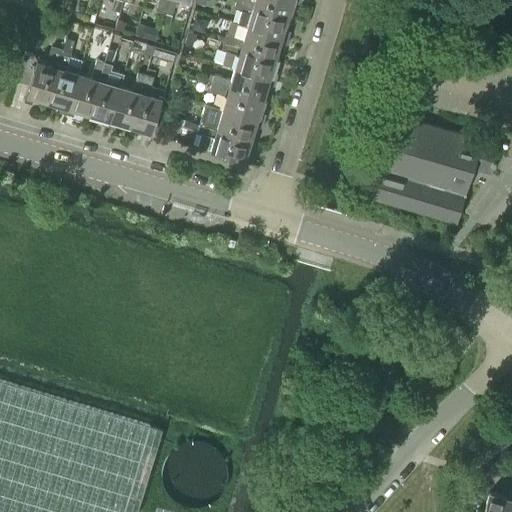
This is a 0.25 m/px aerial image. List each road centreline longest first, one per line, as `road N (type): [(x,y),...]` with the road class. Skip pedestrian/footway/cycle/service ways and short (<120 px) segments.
road 1 (tertiary): [(268,218),(0,140)]
road 2 (tertiary): [(511,344),(417,272),(268,218)]
road 3 (residential): [(268,218),(337,0)]
road 4 (residential): [(354,511),(511,346)]
